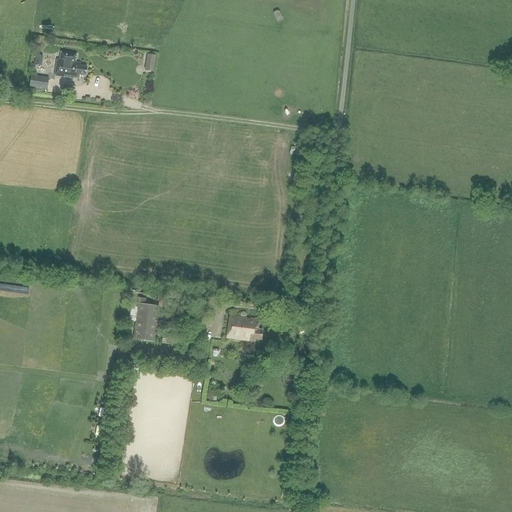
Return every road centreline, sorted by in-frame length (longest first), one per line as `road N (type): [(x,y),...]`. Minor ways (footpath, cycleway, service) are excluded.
road 1 (unclassified): [(352,0),(338,127),(327,132),(151,109)]
road 2 (track): [(151,109),(0,99)]
